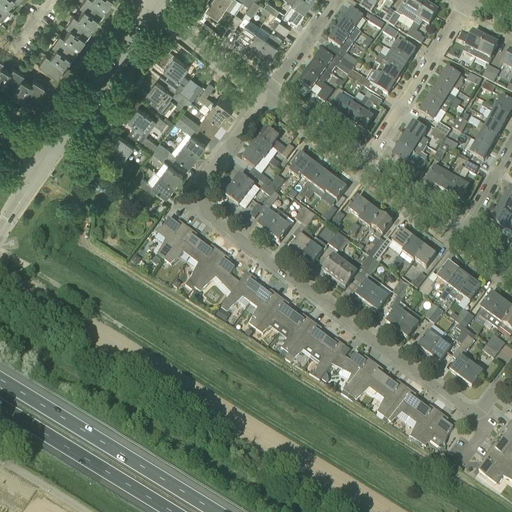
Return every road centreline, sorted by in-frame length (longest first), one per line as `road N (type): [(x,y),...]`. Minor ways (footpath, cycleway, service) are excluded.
road 1 (residential): [(266,95),(207,176),(212,215),(458,404),(480,405)]
road 2 (motorway): [(215,511),(0,379)]
road 3 (motorway): [(0,407),(170,511)]
road 4 (residential): [(362,168),(464,4)]
road 5 (tertiary): [(45,160),(155,4)]
road 6 (residential): [(266,95),(155,4)]
road 7 (residential): [(362,168),(266,95)]
